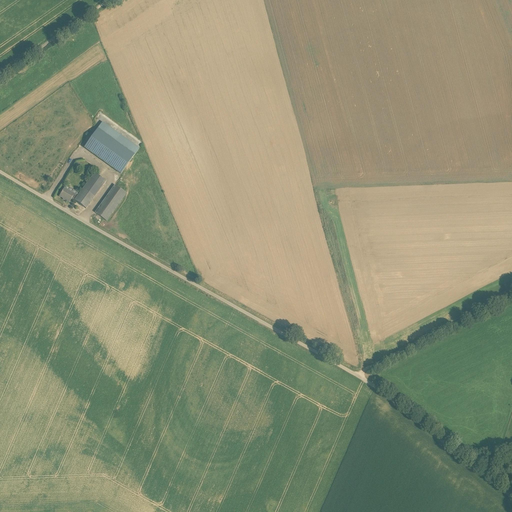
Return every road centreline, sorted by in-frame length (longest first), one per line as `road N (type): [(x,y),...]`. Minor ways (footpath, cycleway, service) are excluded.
road 1 (unclassified): [(511,495),(358,375),(0,170)]
road 2 (unclassified): [(0,77),(111,0)]
